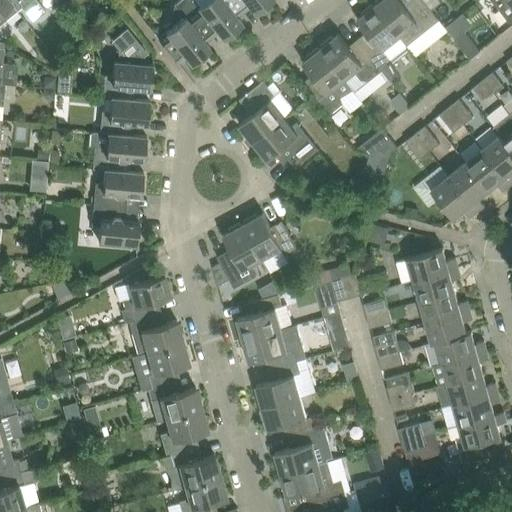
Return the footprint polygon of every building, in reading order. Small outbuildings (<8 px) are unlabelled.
[(0,0),(0,23),(6,18),(17,10),(12,4),(13,3),(11,0),(0,0)] [(11,0),(13,3),(12,4),(17,10),(20,7),(32,22),(46,11),(37,0),(11,0)] [(219,31),(200,5),(195,0),(178,0),(174,3),(174,11),(181,20),(159,37),(178,62),(186,55),(192,63),(196,60),(196,61),(200,61),(208,55),(208,51),(211,48),(206,41),(219,31)] [(205,0),(200,5),(219,31),(224,38),(228,35),(232,36),(240,30),(240,26),(240,25),(243,23),(238,16),(251,6),(246,0),(205,0)] [(246,0),(251,6),(256,12),(260,9),(260,10),(264,10),(272,4),(272,0),(271,0),(246,0)] [(377,3),(375,5),(408,45),(440,19),(437,15),(432,9),(442,1),(441,0),(416,0),(407,7),(401,0),(376,0),(376,1),(377,3)] [(511,0),(491,0),(509,23),(511,20),(511,0)] [(372,36),(362,43),(380,67),(385,63),(408,45),(375,5),(374,5),(373,3),(362,12),(363,14),(358,18),(372,36)] [(456,39),(466,31),(472,25),(463,14),(447,28),(450,31),(456,39)] [(447,28),(440,19),(408,45),(417,57),(450,31),(447,28)] [(112,96),(136,98),(137,86),(151,87),(152,76),(153,73),(154,71),(153,67),(153,63),(149,63),(142,55),(147,51),(127,28),(127,29),(115,38),(113,40),(121,50),(120,51),(119,60),(118,60),(115,60),(113,75),(105,75),(103,94),(103,97),(112,97),(112,96)] [(456,39),(471,58),(481,50),(466,31),(456,39)] [(383,71),(380,67),(362,43),(353,51),(339,33),(334,38),(332,35),(321,44),(323,46),(321,48),(354,89),(357,92),(383,71)] [(354,89),(321,48),(320,49),(318,47),(307,55),(309,57),(304,62),(317,79),(308,86),(330,114),(343,103),(342,97),(354,89)] [(380,67),(383,71),(390,78),(394,83),(399,78),(390,64),(389,66),(385,63),(380,67)] [(383,71),(357,92),(364,101),(390,78),(383,71)] [(494,71),(483,79),(493,91),(503,83),(494,71)] [(44,79),(43,86),(56,87),(57,77),(48,76),(44,79)] [(258,110),(240,124),(245,129),(243,131),(251,142),(253,140),(255,142),(295,109),(281,92),(277,95),(269,85),(264,79),(261,82),(245,94),(250,100),(258,110)] [(483,79),(474,87),(484,99),(493,91),(483,79)] [(43,88),(42,94),(46,99),(53,99),(54,89),(43,88)] [(357,92),(354,89),(342,97),(343,103),(351,111),(364,101),(357,92)] [(401,93),(391,100),(401,113),(411,105),(401,93)] [(102,110),(100,132),(132,134),(134,122),(148,123),(149,112),(150,109),(151,107),(150,103),(150,99),(136,98),(112,96),(112,97),(110,111),(102,110)] [(460,98),(450,106),(464,124),(474,116),(460,98)] [(464,124),(450,106),(440,113),(454,131),(464,124)] [(255,142),(256,143),(254,145),(262,156),(264,154),(269,159),(281,150),(289,159),(297,153),(303,161),(319,148),(298,122),(292,126),(286,117),(296,110),(295,109),(255,142)] [(454,131),(440,113),(437,116),(451,133),(454,131)] [(511,115),(510,113),(494,126),(500,134),(511,150),(511,115)] [(426,125),(416,133),(430,151),(440,142),(426,125)] [(384,127),(357,148),(372,154),(373,152),(392,137),(384,127)] [(93,168),(105,169),(106,168),(129,170),(130,158),(145,159),(146,148),(147,145),(147,143),(147,139),(147,135),(132,134),(100,132),(91,132),(89,145),(95,146),(93,168)] [(430,151),(416,133),(406,140),(420,158),(430,151)] [(511,150),(500,134),(483,148),(511,184),(511,183),(511,150)] [(392,152),(395,149),(399,146),(392,137),(373,152),(372,154),(366,174),(384,179),(387,169),(392,152)] [(38,148),(37,158),(48,159),(48,149),(38,148)] [(50,148),(49,165),(59,165),(60,149),(50,148)] [(483,148),(466,161),(489,190),(498,182),(504,190),(511,184),(483,148)] [(466,161),(449,175),(478,211),(485,205),(480,197),(489,190),(466,161)] [(432,189),(449,175),(442,166),(414,189),(429,208),(440,199),(432,189)] [(96,182),(94,203),(126,206),(127,193),(142,195),(143,184),(144,181),(144,179),(143,175),(144,171),(129,170),(106,168),(105,169),(104,183),(96,182)] [(478,211),(449,175),(432,189),(440,199),(455,217),(465,209),(470,217),(478,211)] [(30,177),(30,189),(46,190),(47,178),(30,177)] [(352,178),(347,194),(370,202),(375,185),(352,178)] [(126,206),(94,203),(92,225),(100,225),(99,240),(137,244),(138,240),(139,236),(139,234),(139,231),(139,220),(125,219),(126,206)] [(246,222),(244,223),(263,258),(282,248),(286,254),(298,247),(286,225),(275,232),(264,212),(258,216),(257,213),(244,220),(246,222)] [(263,258),(244,223),(242,224),(241,222),(229,228),(230,231),(224,234),(235,254),(221,261),(221,262),(230,278),(235,287),(257,275),(251,264),(263,258)] [(415,279),(415,280),(459,268),(456,257),(447,259),(444,247),(397,261),(403,283),(415,279)] [(221,262),(213,266),(218,285),(230,278),(221,262)] [(415,280),(421,301),(456,291),(453,279),(462,277),(459,268),(415,280)] [(356,271),(344,275),(350,297),(363,293),(356,271)] [(129,282),(115,286),(119,300),(123,299),(125,305),(125,308),(122,309),(125,322),(128,321),(133,320),(162,311),(161,310),(156,311),(155,305),(153,301),(158,299),(171,296),(165,273),(129,283),(129,282)] [(350,297),(344,275),(332,278),(338,300),(350,297)] [(421,301),(427,321),(471,310),(468,300),(459,302),(456,291),(421,301)] [(244,337),(244,339),(294,326),(288,303),(283,305),(280,293),(256,299),(260,311),(238,317),(240,324),(237,324),(241,338),(244,337)] [(364,303),(368,315),(390,309),(386,297),(364,303)] [(390,309),(368,315),(371,327),(393,321),(390,309)] [(427,321),(433,343),(473,332),(472,330),(468,332),(464,321),(474,318),(471,310),(427,321)] [(162,311),(133,320),(136,332),(142,330),(148,351),(184,341),(178,319),(165,323),(160,324),(157,313),(162,312),(162,311)] [(133,320),(128,321),(137,354),(148,351),(142,330),(136,332),(133,320)] [(245,341),(242,342),(246,355),(249,354),(250,361),(272,355),(275,367),(298,361),(307,358),(298,325),(294,326),(283,329),(244,339),(245,341)] [(73,326),(61,329),(63,338),(76,334),(73,326)] [(395,330),(373,336),(379,357),(401,351),(395,330)] [(347,332),(333,336),(337,350),(351,346),(347,332)] [(431,365),(433,365),(443,362),(488,350),(485,340),(476,342),(473,332),(433,343),(425,345),(431,365)] [(75,337),(63,341),(66,352),(78,349),(75,337)] [(148,374),(152,386),(181,378),(180,377),(175,378),(172,368),(190,363),(184,341),(148,351),(154,372),(148,374)] [(433,365),(439,385),(449,383),(484,373),(481,361),(490,358),(488,350),(443,362),(433,365)] [(154,372),(148,351),(130,357),(139,390),(148,387),(152,386),(148,374),(154,372)] [(401,351),(379,357),(383,369),(405,362),(401,351)] [(0,404),(13,401),(14,401),(1,355),(0,356),(0,404)] [(259,391),(256,392),(260,405),(263,404),(263,406),(301,396),(316,392),(307,358),(298,361),(275,367),(278,378),(257,384),(259,391)] [(66,365),(54,369),(58,385),(71,382),(66,365)] [(410,370),(387,377),(389,386),(388,387),(391,398),(413,392),(416,392),(410,370)] [(443,406),(443,407),(499,391),(497,382),(487,384),(484,373),(449,383),(455,403),(443,406)] [(152,386),(148,387),(154,409),(157,421),(167,418),(203,408),(196,386),(184,390),(179,391),(176,381),(181,379),(181,378),(152,386)] [(77,388),(78,393),(82,395),(87,394),(89,390),(88,385),(84,383),(79,384),(77,388)] [(443,407),(449,427),(505,412),(505,411),(496,413),(493,403),(502,400),(499,391),(443,407)] [(413,392),(391,398),(394,410),(416,404),(413,392)] [(290,422),(294,434),(317,427),(313,415),(307,417),(301,396),(263,406),(264,408),(261,409),(265,422),(267,421),(269,428),(290,422)] [(0,440),(7,439),(23,434),(16,412),(13,401),(0,404),(0,440)] [(80,418),(75,403),(61,407),(65,423),(80,418)] [(83,410),(88,428),(99,426),(94,407),(83,410)] [(160,433),(166,454),(199,445),(199,444),(194,445),(191,435),(209,430),(203,408),(167,418),(170,430),(160,433)] [(505,412),(449,427),(452,439),(457,437),(465,467),(505,447),(498,423),(508,421),(505,412)] [(399,428),(403,440),(425,434),(421,421),(399,428)] [(322,426),(317,427),(294,434),(297,445),(276,451),(277,458),(275,459),(279,472),(281,471),(282,473),(320,463),(329,460),(325,446),(331,445),(327,431),(324,432),(322,426)] [(425,434),(403,440),(406,452),(428,446),(425,434)] [(0,477),(22,471),(18,458),(12,459),(7,439),(0,440),(0,477)] [(166,454),(159,456),(172,478),(177,487),(185,485),(221,475),(215,453),(202,457),(197,458),(194,447),(200,446),(199,445),(166,454)] [(282,475),(280,476),(283,489),(286,488),(288,495),(309,489),(313,501),(346,491),(343,479),(335,481),(329,460),(320,463),(282,473),(282,475)] [(0,511),(3,511),(37,503),(32,483),(35,482),(38,477),(36,467),(22,471),(0,477),(0,511)] [(182,511),(218,511),(213,511),(212,511),(210,502),(227,497),(221,475),(186,485),(189,497),(179,500),(180,503),(182,511)] [(380,475),(354,482),(356,489),(381,482),(380,475)] [(346,491),(313,501),(315,511),(346,511),(345,507),(350,506),(346,491)] [(37,503),(3,511),(41,511),(39,502),(37,503)] [(168,511),(182,511),(180,503),(167,507),(168,511)]
